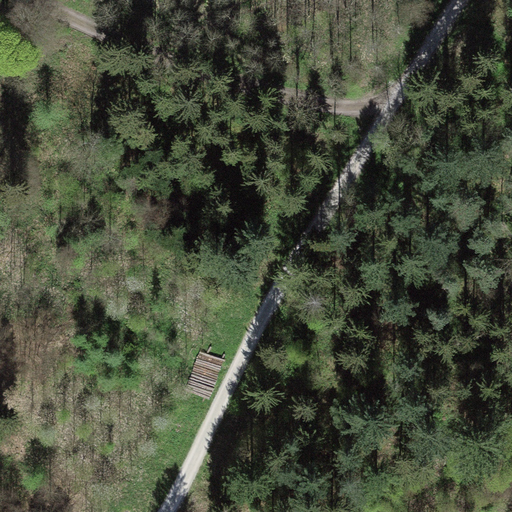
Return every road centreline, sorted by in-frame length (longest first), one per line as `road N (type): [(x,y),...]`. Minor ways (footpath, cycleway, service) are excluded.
road 1 (track): [(167,511),(274,296),(459,0)]
road 2 (track): [(44,0),(258,89),(320,105),(392,104)]
